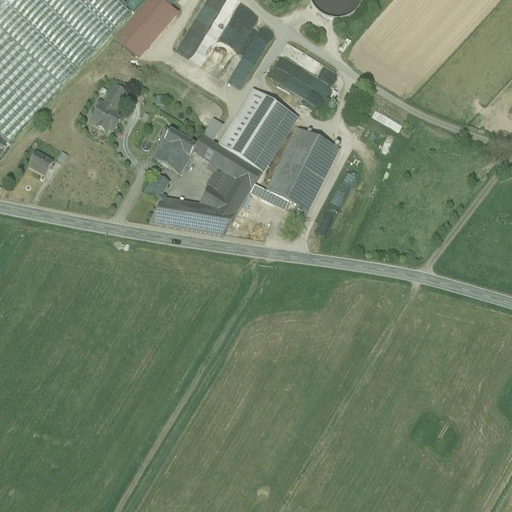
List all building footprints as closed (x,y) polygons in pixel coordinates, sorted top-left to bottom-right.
[(7,0),(0,8),(0,30),(62,89),(131,15),(116,0),(7,0)] [(133,14),(145,0),(124,0),(121,3),(133,14)] [(322,19),(331,23),(342,22),(353,17),(360,8),(362,0),(309,0),(310,5),(315,13),(322,19)] [(163,4),(124,50),(135,59),(174,13),(163,4)] [(262,57),(273,34),(262,28),(250,51),(262,57)] [(62,89),(0,30),(0,84),(35,117),(62,89)] [(287,47),(268,79),(320,110),(339,78),(287,47)] [(35,117),(0,84),(0,137),(8,145),(35,117)] [(126,94),(115,87),(107,100),(114,105),(113,108),(116,110),(126,94)] [(253,96),(238,121),(254,131),(269,106),(253,96)] [(103,106),(99,103),(94,110),(97,112),(91,121),(100,126),(97,130),(105,135),(110,128),(115,131),(121,122),(114,117),(116,114),(115,113),(116,110),(113,108),(114,105),(107,100),(103,106)] [(383,125),(396,134),(399,129),(387,120),(383,125)] [(339,152),(297,131),(297,132),(266,193),(266,194),(307,215),(308,214),(307,214),(338,153),(339,152)] [(195,149),(171,134),(154,161),(179,177),(192,156),(196,149),(195,149)] [(271,163),(230,136),(221,151),(261,177),(271,163)] [(225,197),(212,188),(198,209),(166,204),(164,203),(161,207),(150,226),(222,238),(261,177),(221,151),(201,139),(195,149),(196,149),(192,156),(208,167),(216,172),(234,183),(225,197)] [(62,155),(55,166),(61,170),(67,158),(62,155)] [(48,163),(36,156),(28,170),(45,180),(53,165),(48,163)] [(216,172),(208,167),(205,172),(212,177),(216,172)] [(234,183),(216,172),(212,177),(207,185),(212,188),(225,197),(234,183)] [(170,186),(154,176),(143,195),(161,207),(164,203),(166,204),(168,201),(163,198),(170,186)]
